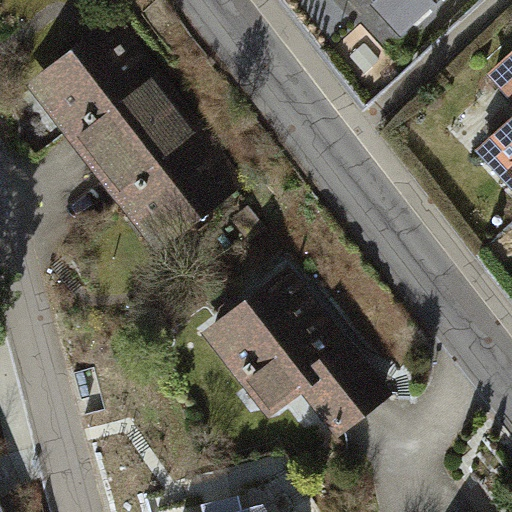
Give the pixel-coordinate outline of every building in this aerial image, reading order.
[(423,0),(376,0),(397,24),(423,0)] [(113,12),(22,81),(87,168),(177,98),(113,12)] [(511,96),(511,116),(484,142),(511,174),(511,53),(491,72),(511,96)] [(177,98),(87,168),(149,249),(240,180),(177,98)] [(288,254),(203,323),(273,410),(306,383),(343,429),(396,386),(288,254)] [(0,511),(9,511),(0,491),(0,511)] [(205,511),(242,511),(239,500),(205,508),(205,511)]
